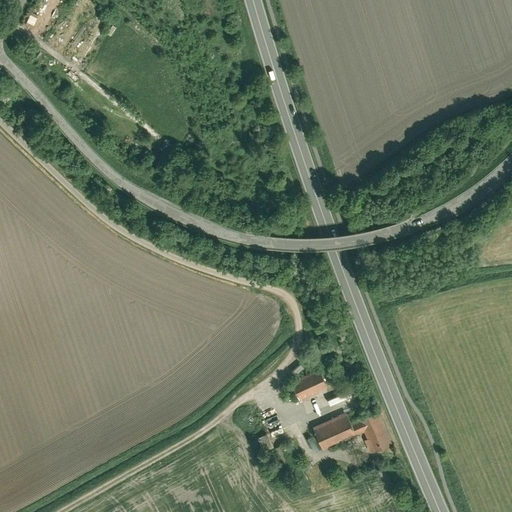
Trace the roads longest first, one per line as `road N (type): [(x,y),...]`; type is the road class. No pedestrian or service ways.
road 1 (primary): [(254,0),(328,227),(441,511)]
road 2 (unclassified): [(0,54),(87,151),(177,210),(240,233),(287,238),(390,225)]
road 3 (unclassified): [(408,219),(465,192),(511,154)]
